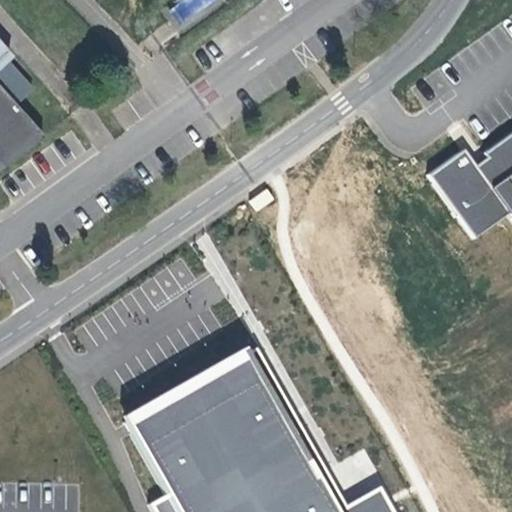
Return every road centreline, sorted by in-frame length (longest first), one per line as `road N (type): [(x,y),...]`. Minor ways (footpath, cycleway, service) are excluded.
road 1 (residential): [(42,312),(345,104),(424,43),(452,0)]
road 2 (residential): [(332,0),(0,241)]
